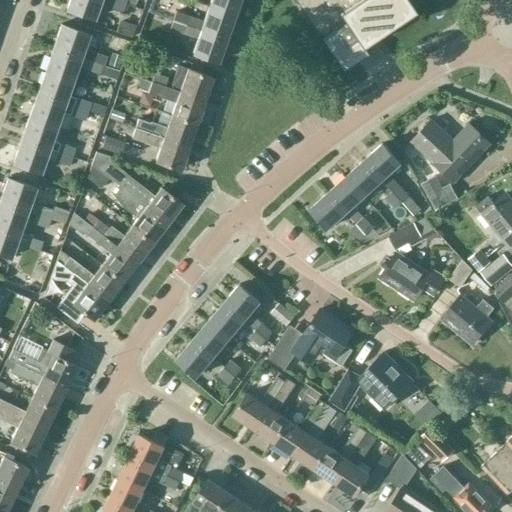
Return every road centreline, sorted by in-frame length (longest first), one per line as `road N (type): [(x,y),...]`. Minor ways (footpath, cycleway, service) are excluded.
road 1 (residential): [(511,392),(459,379),(237,214)]
road 2 (residential): [(237,214),(347,122),(497,29)]
road 3 (residential): [(319,511),(117,371)]
road 4 (residential): [(117,371),(161,302),(237,214)]
road 5 (residential): [(49,511),(117,371)]
